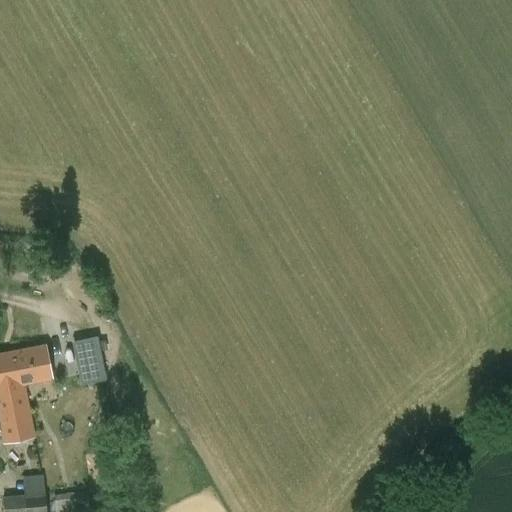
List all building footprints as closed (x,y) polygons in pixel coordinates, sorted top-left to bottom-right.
[(95,335),(68,339),(75,383),(102,379),(95,335)] [(46,346),(0,354),(0,396),(24,392),(23,384),(52,378),(46,346)] [(0,425),(3,442),(33,437),(27,405),(24,392),(0,396),(0,425)] [(46,511),(45,493),(2,498),(3,511),(46,511)] [(76,511),(74,493),(53,495),(54,511),(76,511)]
